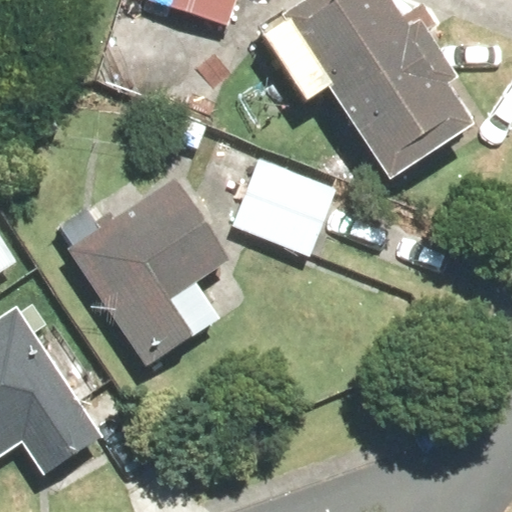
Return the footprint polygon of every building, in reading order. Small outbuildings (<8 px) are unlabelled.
[(247,0),(152,0),(151,6),(235,35),(247,0)] [(359,0),(305,0),(260,28),(364,195),(449,142),(423,101),(439,91),(397,24),(381,34),(359,0)] [(333,180),(254,151),(231,216),(310,245),(333,180)] [(154,187),(54,253),(132,370),(173,343),(152,311),(211,273),(154,187)] [(3,312),(0,314),(0,455),(7,451),(30,484),(93,441),(3,312)]
